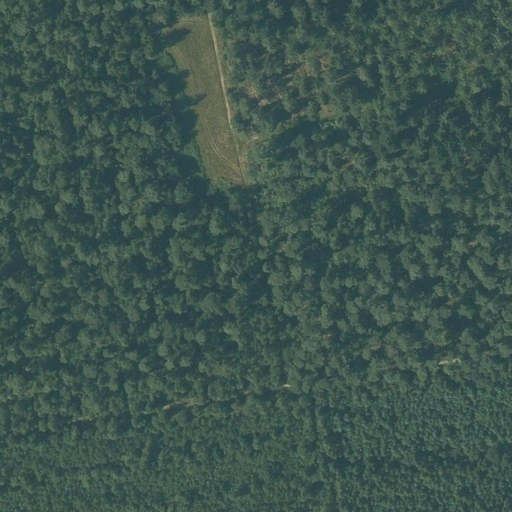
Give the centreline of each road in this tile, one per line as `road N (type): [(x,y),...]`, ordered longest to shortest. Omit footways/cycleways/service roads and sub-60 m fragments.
road 1 (track): [(291,382),(250,150),(511,90)]
road 2 (track): [(0,428),(291,382)]
road 3 (track): [(291,382),(511,346)]
road 4 (track): [(250,150),(211,0)]
